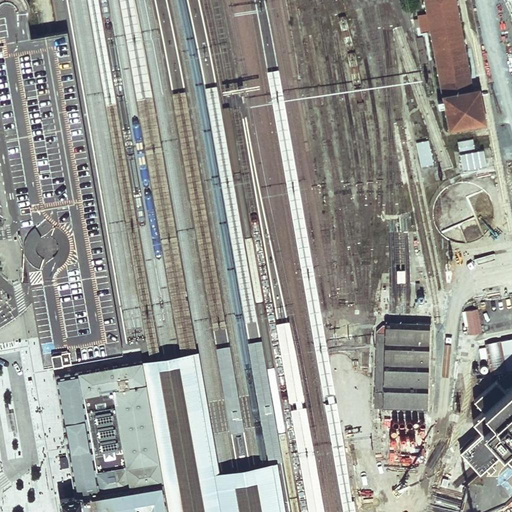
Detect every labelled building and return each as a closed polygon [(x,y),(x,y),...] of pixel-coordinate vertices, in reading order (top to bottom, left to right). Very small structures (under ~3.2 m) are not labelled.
[(0,0),(0,23),(11,22),(30,18),(28,7),(30,2),(30,0),(0,0)] [(474,88),(456,0),(425,0),(428,11),(419,13),(422,28),(431,27),(451,133),(483,127),(475,88),(474,88)] [(35,18),(30,18),(11,22),(0,23),(0,29),(2,30),(2,29),(11,27),(36,23),(35,18)] [(37,297),(108,285),(68,37),(60,38),(41,42),(38,23),(36,23),(11,27),(2,29),(2,30),(0,29),(0,73),(19,176),(35,282),(37,297)] [(420,168),(433,165),(429,141),(416,143),(420,168)] [(103,300),(41,310),(48,357),(51,357),(72,354),(111,348),(117,347),(109,299),(103,300)] [(478,309),(465,311),(469,336),(482,333),(478,309)] [(385,335),(378,335),(377,393),(384,394),(385,409),(391,409),(405,410),(429,410),(431,326),(408,325),(393,325),(386,324),(385,335)] [(511,338),(486,343),(491,374),(511,370),(511,338)] [(284,511),(276,462),(218,472),(197,351),(141,360),(151,425),(153,435),(160,480),(165,511),(284,511)] [(50,368),(58,366),(56,357),(48,358),(50,368)] [(141,360),(141,358),(83,367),(79,367),(53,372),(60,414),(63,433),(65,444),(65,449),(73,493),(58,496),(60,511),(165,511),(165,506),(160,480),(153,435),(151,425),(141,360)] [(511,387),(505,393),(496,381),(470,402),(479,412),(476,423),(470,428),(477,437),(460,450),(459,454),(478,477),(487,470),(508,495),(511,491),(511,482),(508,478),(511,474),(511,387)] [(8,406),(5,407),(8,431),(13,430),(14,436),(17,435),(14,412),(9,412),(8,406)] [(469,489),(450,483),(446,497),(465,503),(469,489)]
